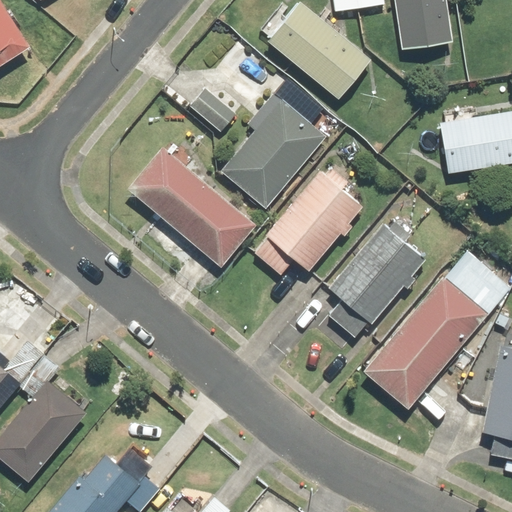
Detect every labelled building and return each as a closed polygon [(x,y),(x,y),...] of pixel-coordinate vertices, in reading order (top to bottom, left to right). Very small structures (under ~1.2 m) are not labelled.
[(5,0),(0,0),(0,63),(32,43),(5,0)] [(300,0),(269,37),(340,97),(374,57),(305,0),(300,0)] [(329,0),(330,6),(341,5),(343,27),(364,25),(362,3),(385,0),(384,0),(329,0)] [(396,0),(404,48),(455,40),(448,0),(396,0)] [(235,112),(207,85),(190,102),(218,129),(235,112)] [(257,128),(223,168),(268,205),(328,133),(275,90),(249,122),(257,128)] [(511,106),(441,119),(451,172),(511,161),(511,106)] [(166,144),(131,184),(222,262),(257,222),(166,144)] [(364,202),(318,166),(266,231),(270,234),(256,251),(282,272),(296,255),(311,267),(364,202)] [(426,255),(384,220),(329,284),(343,296),(330,311),(358,335),(426,255)] [(447,273),(365,367),(409,405),(491,310),(447,273)] [(511,342),(504,341),(485,429),(511,434),(511,342)] [(0,361),(0,380),(10,370),(0,361)] [(50,376),(0,435),(0,452),(30,478),(89,408),(50,376)] [(81,473),(48,511),(116,511),(145,479),(109,448),(85,476),(81,473)]
